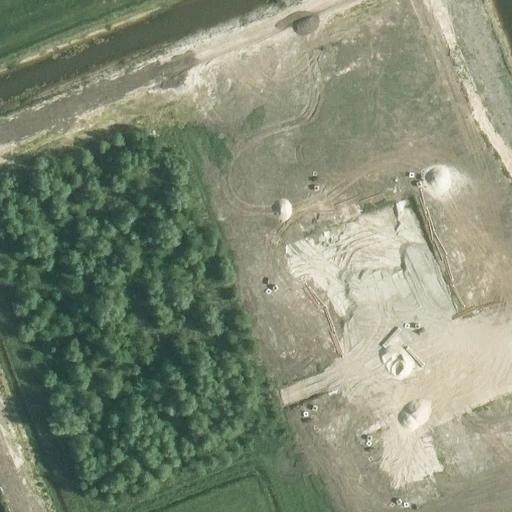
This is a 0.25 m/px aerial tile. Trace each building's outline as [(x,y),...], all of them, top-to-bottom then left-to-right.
[(399,132),(362,146),(370,168),(377,165),(389,198),(421,185),(412,163),(406,166),(402,156),(408,154),(399,132)] [(340,169),(311,181),(327,222),(346,214),(338,194),(349,190),(340,169)] [(311,181),(282,192),(290,213),(300,209),(308,229),(327,222),(311,181)] [(261,211),(223,225),(232,247),(238,245),(242,255),(235,257),(244,279),(275,267),(262,235),(269,232),(261,211)] [(488,215),(464,224),(484,277),(509,267),(502,250),(500,251),(496,240),(498,239),(488,215)] [(464,224),(439,234),(449,259),(451,258),(455,268),(453,269),(459,286),(484,277),(464,224)] [(484,277),(459,286),(468,308),(511,291),(511,275),(509,267),(484,277)] [(327,282),(278,301),(285,318),(289,316),(295,332),(332,318),(326,302),(333,299),(327,282)] [(332,318),(295,332),(301,347),(297,349),(304,366),(352,347),(346,330),(338,333),(332,318)] [(369,390),(321,409),(327,426),(331,424),(337,440),(374,425),(368,410),(376,407),(369,390)] [(511,393),(496,400),(510,437),(511,436),(511,393)] [(496,400),(477,407),(491,444),(510,437),(496,400)] [(477,407),(455,415),(472,458),(493,450),(491,444),(477,407)] [(374,425),(337,440),(343,455),(339,457),(346,473),(394,455),(388,438),(380,441),(374,425)] [(511,472),(503,476),(506,484),(511,481),(511,472)] [(503,476),(492,481),(495,488),(506,484),(503,476)] [(362,497),(341,505),(343,511),(405,511),(397,491),(365,503),(362,497)]
